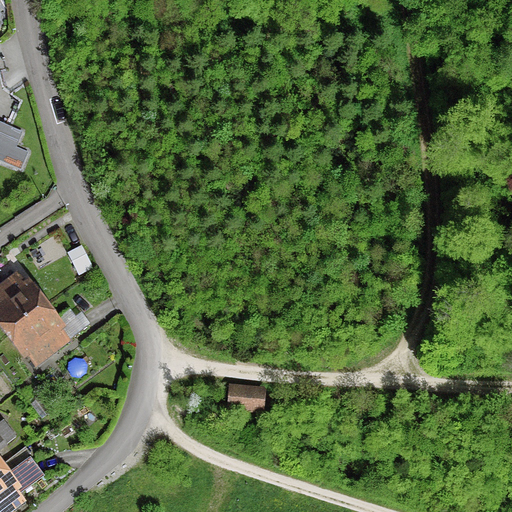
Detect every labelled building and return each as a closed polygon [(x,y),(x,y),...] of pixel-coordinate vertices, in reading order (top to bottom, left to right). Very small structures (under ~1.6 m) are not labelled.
[(24,153),(12,148),(18,132),(0,124),(0,161),(17,169),(24,153)] [(78,248),(66,255),(74,270),(86,264),(78,248)] [(40,308),(15,275),(0,286),(0,325),(6,334),(40,308)] [(66,341),(40,308),(6,334),(33,368),(66,341)] [(260,391),(229,389),(228,408),(258,411),(260,391)] [(0,511),(7,511),(21,502),(16,495),(39,477),(27,461),(4,478),(0,473),(0,511)]
